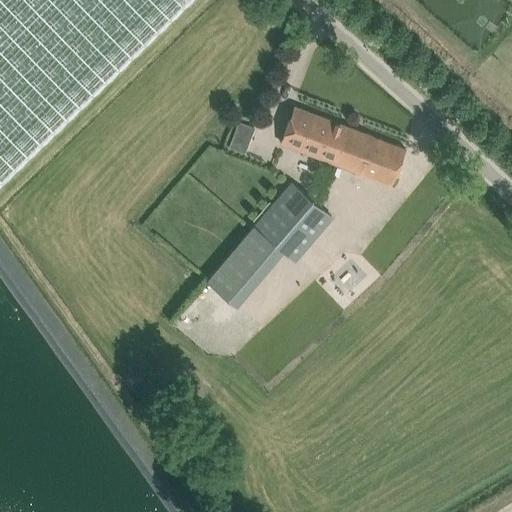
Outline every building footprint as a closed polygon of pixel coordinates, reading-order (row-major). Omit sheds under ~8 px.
[(0,0),(0,181),(187,0),(0,0)] [(281,140),(336,162),(350,126),(296,106),(281,140)] [(226,144),(243,149),(251,123),(234,118),(226,144)] [(406,148),(350,126),(336,162),(392,183),(406,148)] [(292,181),(255,224),(295,259),(332,215),(292,181)]
